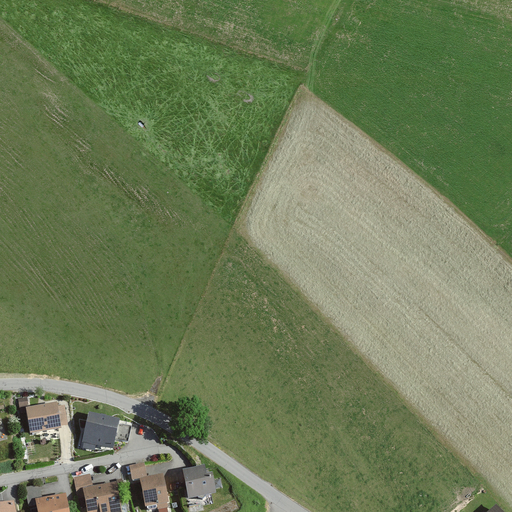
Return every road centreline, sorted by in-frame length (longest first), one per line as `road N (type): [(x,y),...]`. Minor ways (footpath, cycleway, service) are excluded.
road 1 (residential): [(0,384),(89,391),(155,415),(285,506)]
road 2 (residential): [(0,481),(163,449),(175,458),(167,469)]
